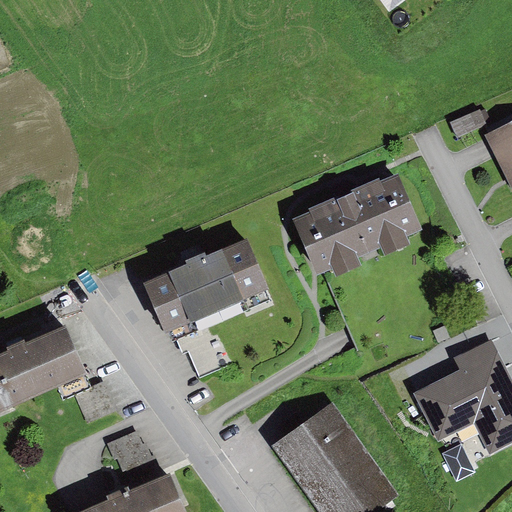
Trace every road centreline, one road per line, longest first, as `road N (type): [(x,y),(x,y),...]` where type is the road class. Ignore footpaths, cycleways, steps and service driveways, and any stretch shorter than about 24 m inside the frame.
road 1 (unclassified): [(246,511),(81,282)]
road 2 (residential): [(511,302),(426,133)]
